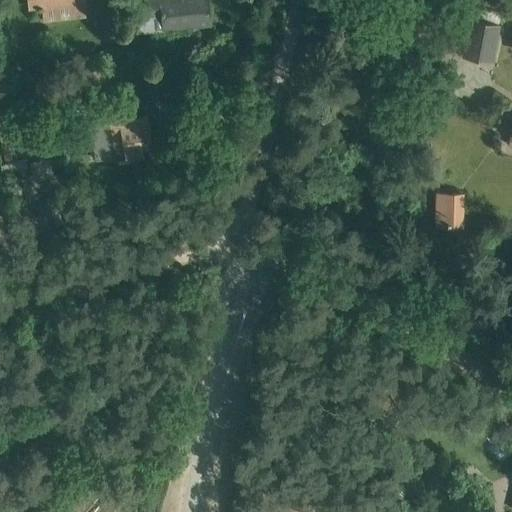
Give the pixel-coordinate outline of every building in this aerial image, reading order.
[(29,0),(30,8),(38,7),(38,9),(42,9),(42,6),(82,1),(82,0),(29,0)] [(144,0),(146,18),(162,16),(164,30),(211,24),(207,0),(144,0)] [(461,56),(492,62),(500,23),(469,17),(461,56)] [(125,144),(127,155),(140,152),(139,148),(147,146),(143,118),(110,123),(113,146),(125,144)] [(434,225),(462,226),(463,193),(435,192),(434,225)] [(486,511),(484,502),(472,505),(473,511),(486,511)]
